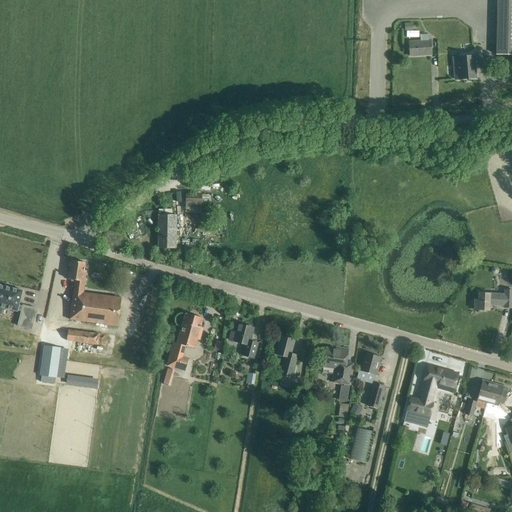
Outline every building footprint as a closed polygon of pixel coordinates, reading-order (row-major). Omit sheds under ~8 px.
[(511,0),(497,0),(496,54),(511,54),(511,0)] [(420,43),(409,44),(410,56),(431,54),(430,42),(428,42),(428,34),(419,35),(420,43)] [(455,79),(476,77),(475,57),(453,59),(455,79)] [(158,214),(158,248),(176,248),(176,215),(158,214)] [(193,215),(193,218),(195,219),(193,228),(202,229),(202,235),(207,236),(207,230),(203,229),(205,217),(193,215)] [(71,260),(70,270),(69,279),(75,280),(70,320),(117,326),(121,298),(83,292),(86,271),(84,271),(85,262),(71,260)] [(491,268),(491,271),(493,274),(496,274),(499,272),(499,269),(497,266),(494,266),(491,268)] [(0,284),(0,314),(1,315),(3,308),(18,312),(18,310),(21,311),(17,326),(32,329),(37,308),(22,304),(22,306),(19,305),(23,290),(0,284)] [(474,309),(489,310),(490,302),(504,303),(504,307),(511,307),(511,289),(505,289),(505,294),(479,292),(479,300),(475,300),(474,309)] [(148,322),(155,296),(150,295),(143,320),(148,322)] [(185,313),(177,343),(172,342),(166,366),(185,370),(188,359),(182,357),(186,346),(194,348),(203,318),(185,313)] [(231,331),(229,340),(245,344),(242,354),(254,358),(255,353),(258,343),(250,341),(254,328),(238,324),(236,332),(231,331)] [(47,327),(45,338),(98,345),(99,333),(47,327)] [(280,335),(278,345),(275,354),(284,357),(280,374),(292,378),(298,355),(291,353),(295,339),(280,335)] [(43,358),(40,375),(56,377),(59,360),(60,348),(44,346),(43,358)] [(342,380),(342,382),(339,400),(347,401),(350,383),(350,379),(352,369),(344,368),(344,365),(345,365),(348,349),(339,348),(338,350),(326,348),(323,365),(336,367),(335,378),(342,380)] [(377,374),(379,367),(381,357),(365,353),(361,370),(377,374)] [(427,427),(437,388),(453,392),(458,376),(444,373),(445,370),(428,365),(418,403),(409,401),(404,422),(427,427)] [(173,378),(175,370),(168,368),(166,376),(173,378)] [(246,384),(254,385),(255,374),(248,373),(246,384)] [(465,414),(473,416),(475,406),(486,409),(493,383),(483,380),(477,400),(477,402),(469,400),(465,414)] [(373,383),(367,406),(378,409),(384,386),(373,383)] [(493,383),(486,409),(495,412),(497,405),(498,405),(498,403),(503,405),(507,388),(503,387),(503,386),(493,383)] [(350,414),(357,418),(362,407),(354,404),(350,414)] [(501,406),(491,417),(497,422),(507,412),(501,406)] [(449,427),(443,425),(440,437),(446,439),(449,427)] [(373,432),(354,429),(348,458),(366,462),(373,432)] [(458,510),(464,511),(465,511),(468,502),(461,500),(458,510)] [(467,510),(473,511),(481,511),(484,505),(470,501),(467,510)]
